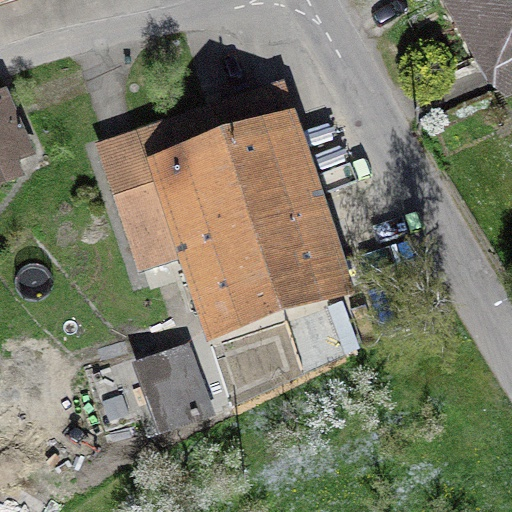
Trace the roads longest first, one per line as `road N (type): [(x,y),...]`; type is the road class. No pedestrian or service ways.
road 1 (unclassified): [(308,0),(377,134),(511,348)]
road 2 (residential): [(0,63),(250,0)]
